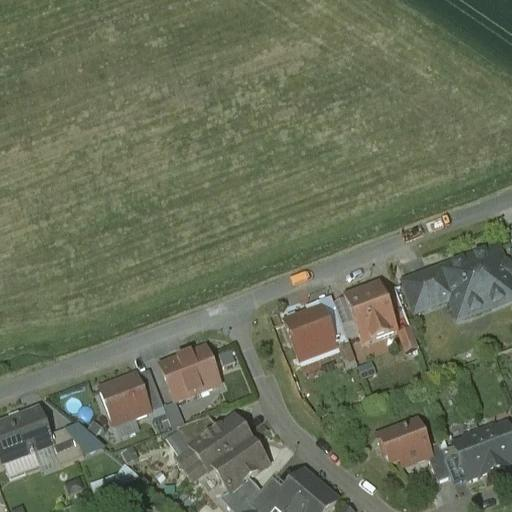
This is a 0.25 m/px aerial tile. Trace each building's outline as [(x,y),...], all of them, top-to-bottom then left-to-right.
[(469,268),(466,274),(459,271),(444,277),(440,275),(430,279),(438,300),(449,296),(458,320),(462,322),(493,310),(495,306),(494,304),(511,297),(511,292),(508,282),(510,277),(507,269),(502,267),(497,254),(479,261),(477,264),(469,268)] [(430,279),(406,288),(416,316),(440,306),(438,300),(430,279)] [(380,288),(344,301),(363,350),(399,337),(380,288)] [(336,314),(323,319),(336,352),(349,347),(336,314)] [(322,318),(315,320),(309,318),(285,327),(300,366),(336,353),(336,352),(323,319),(322,318)] [(206,353),(161,371),(175,407),(220,390),(206,353)] [(149,376),(137,381),(145,404),(158,399),(149,376)] [(136,381),(100,395),(113,429),(135,420),(136,422),(150,417),(150,416),(145,404),(137,381),(136,381)] [(158,399),(145,404),(150,416),(163,411),(158,399)] [(39,418),(0,432),(0,462),(4,473),(5,472),(31,462),(32,465),(35,463),(34,461),(51,455),(53,454),(49,444),(39,418)] [(209,421),(177,434),(192,455),(219,436),(209,421)] [(219,436),(192,455),(200,466),(196,469),(204,480),(202,482),(203,483),(213,475),(213,474),(251,447),(235,424),(219,436)] [(418,427),(377,443),(383,458),(386,457),(390,469),(406,463),(408,470),(428,462),(431,461),(427,453),(418,427)] [(493,432),(466,442),(467,446),(454,451),(459,462),(468,485),(487,478),(488,480),(502,475),(501,473),(511,468),(511,444),(511,442),(507,432),(507,431),(494,436),(493,432)] [(73,435),(49,444),(53,454),(51,455),(58,473),(84,463),(73,435)] [(251,447),(213,474),(213,475),(229,498),(249,484),(268,471),(251,447)] [(439,449),(427,453),(431,461),(428,462),(437,488),(451,482),(446,467),(442,457),(439,449)] [(455,452),(442,457),(446,467),(459,462),(455,452)] [(4,473),(0,462),(0,483),(8,481),(5,472),(4,473)] [(288,497),(277,510),(278,511),(277,511),(331,511),(337,506),(304,478),(288,497)] [(261,497),(249,511),(250,511),(277,511),(278,511),(277,510),(288,497),(273,483),(261,497)] [(229,498),(220,504),(227,511),(248,511),(249,511),(261,497),(249,484),(229,498)]
